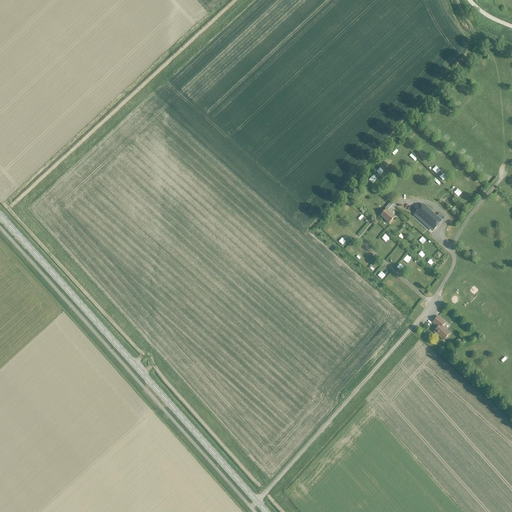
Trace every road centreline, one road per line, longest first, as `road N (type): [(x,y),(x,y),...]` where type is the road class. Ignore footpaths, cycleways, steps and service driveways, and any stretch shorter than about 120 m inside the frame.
road 1 (secondary): [(256,501),(0,215)]
road 2 (unclassified): [(256,501),(431,305)]
